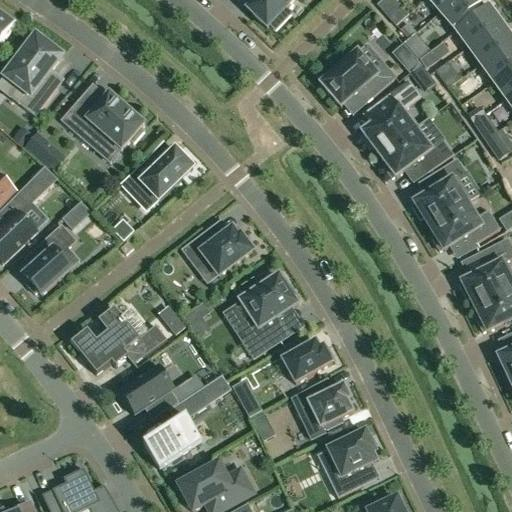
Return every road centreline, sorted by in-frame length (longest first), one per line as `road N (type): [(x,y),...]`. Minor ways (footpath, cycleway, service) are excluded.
road 1 (residential): [(33,0),(154,90),(283,231),(377,389),(435,511)]
road 2 (residential): [(511,478),(386,232),(268,83),(179,0)]
road 3 (residential): [(0,319),(85,428)]
